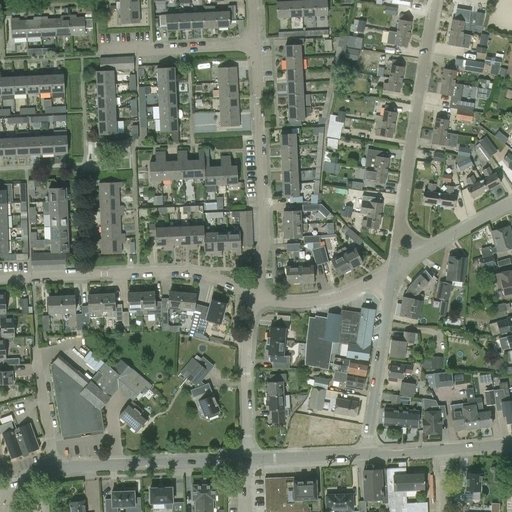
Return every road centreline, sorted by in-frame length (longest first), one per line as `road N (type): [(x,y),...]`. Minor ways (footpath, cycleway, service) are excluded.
road 1 (residential): [(255,296),(194,273),(0,279)]
road 2 (residential): [(255,296),(263,209),(254,44)]
road 3 (residential): [(0,488),(82,465),(246,458)]
road 4 (residential): [(398,232),(434,0)]
road 5 (residential): [(392,272),(366,454)]
road 6 (residential): [(246,458),(247,327),(255,296)]
road 7 (residential): [(105,50),(254,44)]
road 8 (residential): [(392,272),(312,302),(255,296)]
road 9 (residential): [(246,458),(366,454)]
